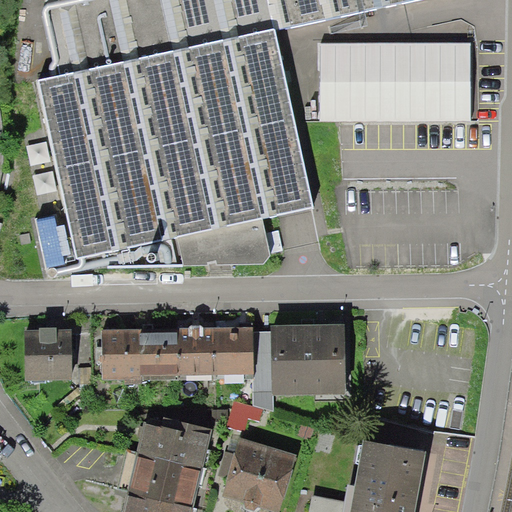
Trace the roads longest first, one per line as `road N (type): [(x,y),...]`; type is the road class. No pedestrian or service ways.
road 1 (residential): [(0,292),(461,283),(506,297)]
road 2 (residential): [(506,297),(473,511)]
